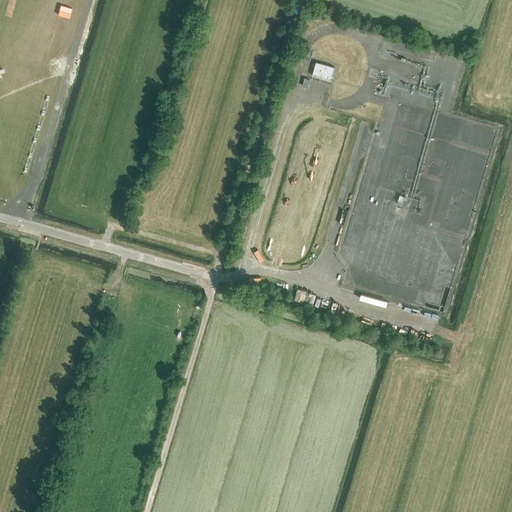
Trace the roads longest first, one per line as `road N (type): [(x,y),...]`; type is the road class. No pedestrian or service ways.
road 1 (track): [(149,511),(216,277)]
road 2 (unclassified): [(216,277),(0,219)]
